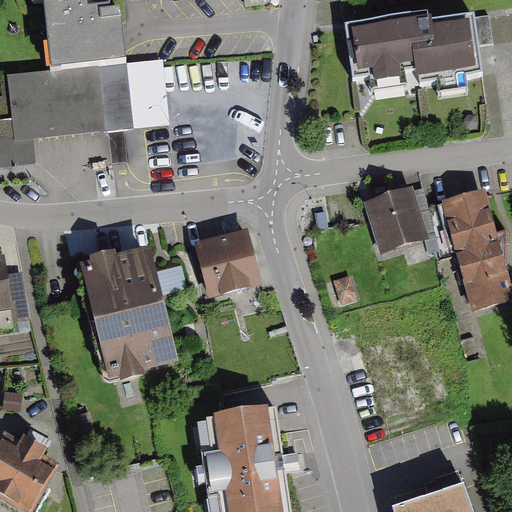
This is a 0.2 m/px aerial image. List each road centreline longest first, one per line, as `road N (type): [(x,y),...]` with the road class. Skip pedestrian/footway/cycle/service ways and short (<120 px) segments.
road 1 (residential): [(273,193),(272,228),(356,511)]
road 2 (residential): [(273,193),(71,219),(0,213)]
road 3 (residential): [(511,150),(298,176),(273,193)]
road 4 (residential): [(295,0),(273,193)]
road 5 (unknown): [(293,21),(152,30),(139,24),(137,0)]
